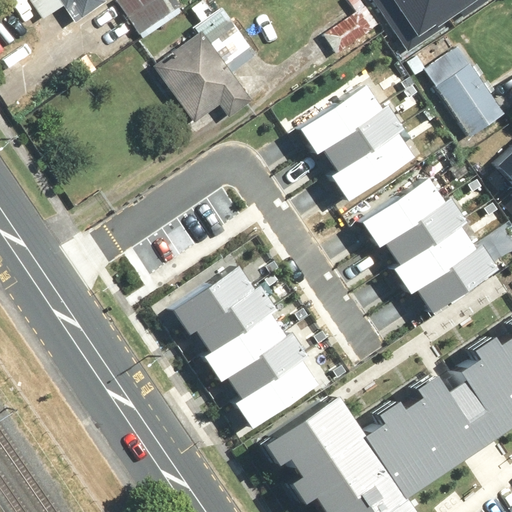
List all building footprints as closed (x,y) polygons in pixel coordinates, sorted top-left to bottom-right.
[(21,0),(36,19),(52,7),(62,20),(87,0),(21,0)] [(173,0),(172,0),(114,0),(109,4),(133,34),(173,0)] [(372,0),(409,51),(481,0),(372,0)] [(360,5),(314,32),(328,55),(373,28),(360,5)] [(214,8),(187,28),(190,32),(141,69),(182,123),(207,104),(218,118),(241,100),(223,75),(250,55),(214,8)] [(449,39),(411,65),(454,127),(492,101),(449,39)] [(357,83),(295,124),(310,147),(316,143),(373,106),(357,83)] [(373,106),(316,143),(331,166),(390,127),(394,124),(379,101),(373,106)] [(331,166),(325,170),(342,195),(406,152),(390,127),(331,166)] [(292,227),(239,149),(186,185),(239,263),(292,227)] [(511,153),(500,164),(511,176),(511,153)] [(419,176),(357,218),(373,241),(379,237),(435,199),(419,176)] [(435,199),(379,237),(394,259),(452,221),(457,218),(442,195),(435,199)] [(394,259),(387,264),(404,289),(409,285),(469,246),(452,221),(394,259)] [(469,246),(409,285),(426,310),(491,267),(474,242),(469,246)] [(227,262),(165,304),(180,327),(186,323),(243,285),(227,262)] [(359,330),(313,264),(266,297),(311,363),(359,330)] [(243,285),(186,323),(201,345),(260,306),(264,303),(249,281),(243,285)] [(201,345),(195,349),(212,374),(219,370),(277,332),(260,306),(201,345)] [(323,392),(257,437),(308,511),(412,511),(400,494),(511,417),(511,319),(350,431),(323,392)] [(277,332),(219,370),(234,392),(293,354),(298,351),(282,328),(277,332)] [(234,392),(228,397),(245,422),(310,379),(293,354),(234,392)] [(509,511),(511,511),(511,446),(505,451),(511,463),(511,495),(503,500),(509,511)]
